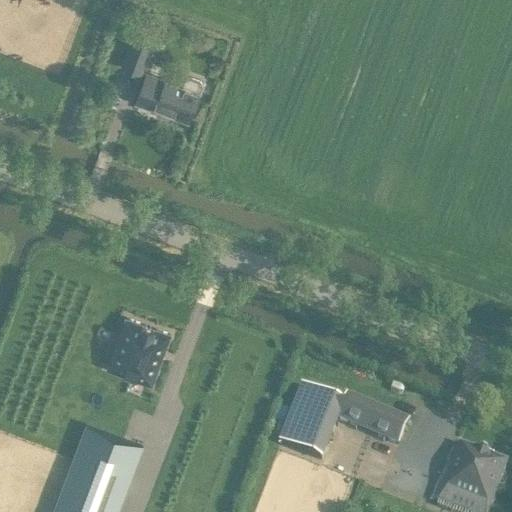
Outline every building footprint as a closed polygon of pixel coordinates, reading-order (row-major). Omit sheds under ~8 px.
[(133,34),(121,65),(141,72),(152,41),(133,34)] [(136,102),(189,122),(202,86),(200,82),(189,78),(186,79),(182,88),(147,75),(136,102)] [(126,318),(107,369),(151,385),(170,335),(126,318)] [(347,394),(344,401),(303,386),(280,441),(321,458),(338,419),(398,444),(408,419),(347,394)] [(86,424),(53,511),(117,511),(142,445),(86,424)] [(40,479),(60,486),(73,450),(53,443),(40,479)] [(504,461),(458,444),(441,490),(487,507),(504,461)]
